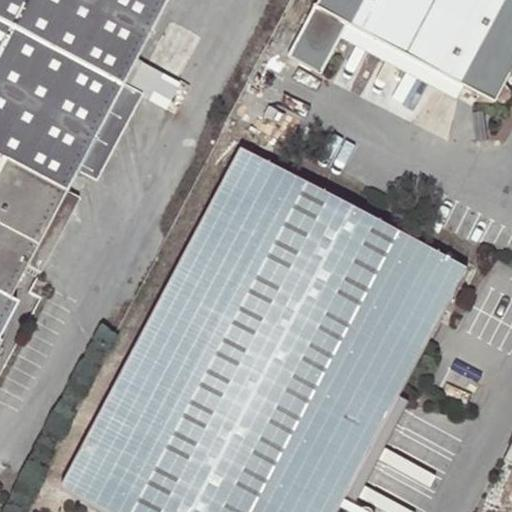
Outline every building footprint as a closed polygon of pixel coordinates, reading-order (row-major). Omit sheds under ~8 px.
[(0,0),(0,331),(16,301),(9,297),(26,263),(40,270),(79,196),(66,189),(76,170),(135,58),(165,0),(0,0)] [(511,64),(511,0),(317,0),(288,56),(320,73),(347,22),(357,27),(463,84),(494,100),(511,64)] [(458,95),(463,84),(357,27),(351,39),(458,95)] [(135,58),(76,170),(95,180),(141,94),(164,106),(177,81),(135,58)] [(276,113),(268,108),(261,120),(268,125),(276,113)] [(395,394),(464,267),(458,263),(239,146),(234,155),(228,168),(59,486),(107,511),(333,511),(343,494),(395,394)] [(222,165),(228,168),(234,155),(228,152),(222,165)] [(353,499),(405,399),(395,394),(343,494),(353,499)]
